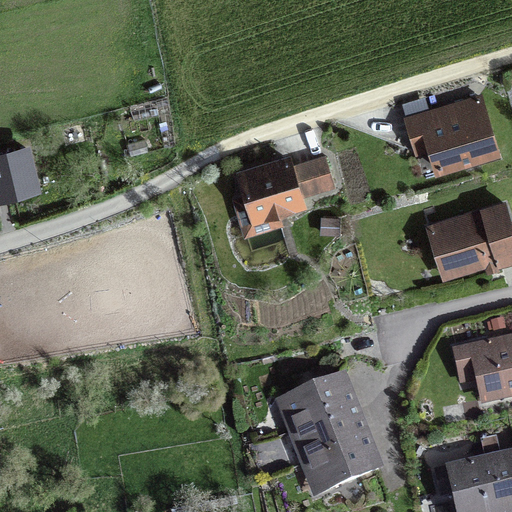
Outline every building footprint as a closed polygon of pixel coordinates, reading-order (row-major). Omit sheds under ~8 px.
[(407,118),(412,135),(427,130),(438,169),(496,151),(479,96),(407,118)] [(0,194),(36,186),(26,148),(0,155),(0,194)] [(241,174),(254,218),(302,203),(300,195),(333,185),(325,156),(297,165),(299,171),(293,173),(289,159),(241,174)] [(511,221),(511,222),(505,203),(428,227),(434,248),(450,243),(458,271),(498,258),(499,261),(511,256),(511,221)] [(511,337),(456,350),(460,367),(475,363),(484,400),(511,393),(511,337)] [(287,400),(298,431),(354,409),(342,378),(287,400)] [(354,409),(298,431),(310,461),(366,439),(354,409)] [(378,469),(366,439),(310,461),(322,491),(378,469)] [(511,511),(511,454),(485,461),(496,511),(511,511)] [(496,511),(485,461),(448,469),(457,511),(496,511)]
